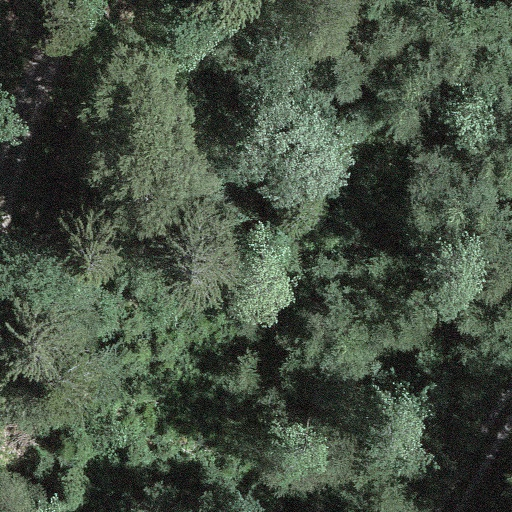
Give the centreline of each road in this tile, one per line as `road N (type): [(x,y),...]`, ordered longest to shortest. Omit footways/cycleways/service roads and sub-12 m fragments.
road 1 (track): [(0,209),(38,93),(89,0)]
road 2 (track): [(511,408),(448,511)]
